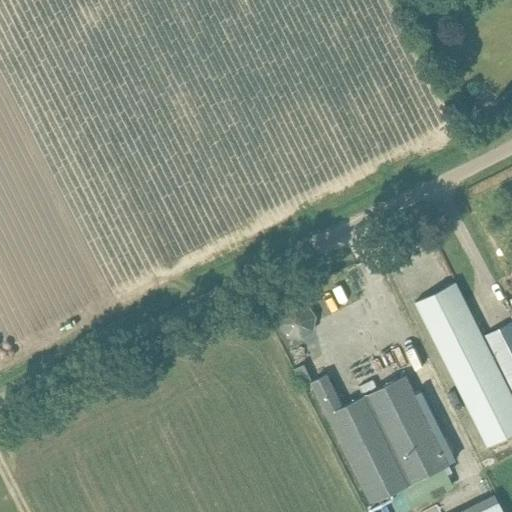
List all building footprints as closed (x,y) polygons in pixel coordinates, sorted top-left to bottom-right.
[(511,433),(511,394),(483,336),(456,282),(415,302),(487,446),(511,433)] [(282,311),(280,324),(287,336),(301,338),(313,331),(315,317),(307,305),(294,303),(282,311)] [(511,321),(483,336),(511,394),(511,321)] [(450,465),(415,393),(406,375),(343,406),(327,373),(311,382),(372,504),(450,465)] [(505,511),(499,501),(477,511),(505,511)]
